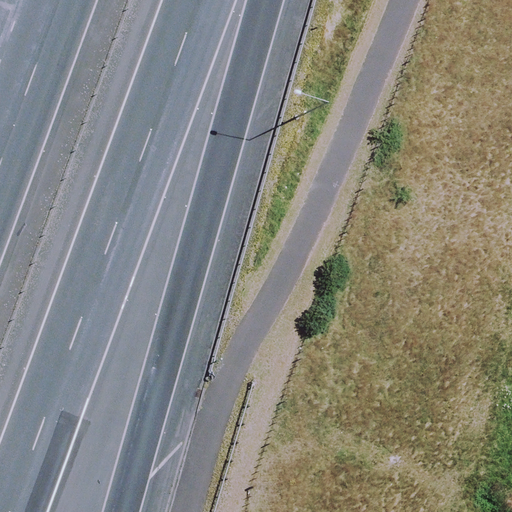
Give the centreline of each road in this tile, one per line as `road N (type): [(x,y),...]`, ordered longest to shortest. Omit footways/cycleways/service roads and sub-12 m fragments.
road 1 (motorway): [(209,0),(15,511)]
road 2 (motorway): [(246,0),(118,511)]
road 3 (motorway): [(0,192),(66,0)]
road 4 (motorway): [(0,128),(58,0)]
